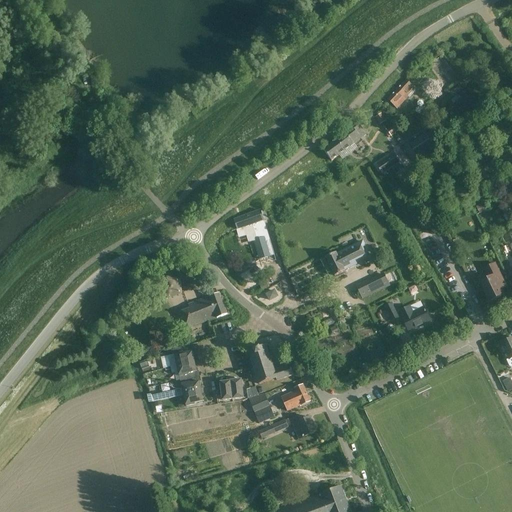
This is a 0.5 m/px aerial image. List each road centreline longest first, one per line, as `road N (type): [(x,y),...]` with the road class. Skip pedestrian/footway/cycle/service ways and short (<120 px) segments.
road 1 (unclassified): [(192,237),(353,109),(405,45),(481,0)]
road 2 (tertiary): [(0,390),(102,272),(192,237)]
road 3 (tertiary): [(330,407),(511,314)]
road 4 (track): [(167,214),(124,164),(92,107)]
road 5 (track): [(34,0),(92,107)]
